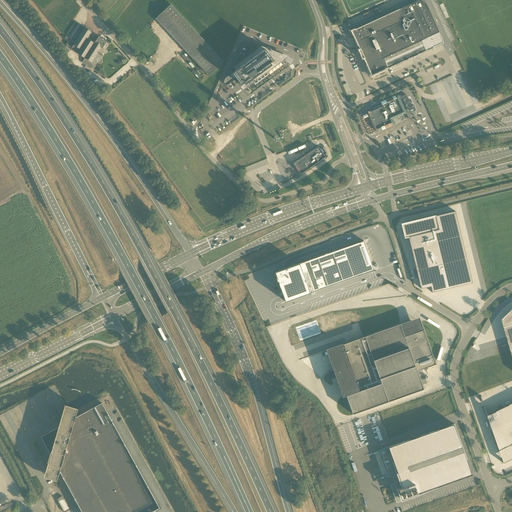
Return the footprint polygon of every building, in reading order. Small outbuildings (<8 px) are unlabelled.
[(418,55),(421,53),(444,43),(426,4),(418,0),(355,30),(354,29),(350,31),(351,32),(353,35),(352,35),(353,35),(353,36),(354,38),(354,39),(355,39),(356,42),(355,42),(356,43),(356,42),(358,45),(357,45),(357,46),(358,46),(359,49),(357,50),(358,51),(359,50),(360,52),(359,53),(360,53),(361,56),(360,56),(360,57),(361,56),(362,58),(361,59),(362,60),(364,59),(365,62),(365,63),(365,62),(367,65),(365,66),(365,67),(366,67),(367,70),(370,78),(386,71),(385,70),(411,58),(418,55)] [(223,62),(171,5),(155,19),(208,76),(223,62)] [(85,58),(82,62),(93,69),(104,53),(101,51),(107,42),(98,36),(94,43),(87,38),(91,32),(84,28),(81,33),(74,43),(71,49),(85,58)] [(78,31),(72,41),(74,43),(81,33),(78,31)] [(235,71),(234,72),(234,71),(232,73),(240,85),(243,83),(242,83),(243,82),(245,84),(245,85),(249,82),(250,84),(254,82),(253,81),(282,60),(283,56),(271,51),(271,50),(271,49),(267,47),(267,48),(267,49),(261,47),(247,58),(246,58),(233,67),(235,71)] [(457,96),(460,103),(454,106),(457,111),(466,107),(460,94),(457,96)] [(409,110),(411,112),(416,110),(413,104),(411,105),(406,95),(402,97),(402,96),(400,96),(396,98),(396,97),(393,98),(393,99),(386,102),(386,101),(383,102),(384,104),(371,110),(372,112),(370,113),(375,124),(377,123),(378,125),(390,119),(404,112),(403,108),(404,108),(400,99),(402,98),(406,107),(407,110),(409,110)] [(301,174),(322,158),(314,148),(313,148),(313,149),(312,147),(310,149),(311,150),(304,155),(303,155),(303,154),(301,155),(299,157),(300,158),(297,160),(290,166),(294,171),(297,176),(301,174)] [(405,238),(408,237),(421,289),(431,286),(432,293),(472,283),(455,211),(435,216),(435,215),(401,224),(405,238)] [(374,267),(374,265),(372,266),(364,241),(287,268),(275,272),(284,298),(285,302),(371,271),(374,270),(373,268),(374,267)] [(511,309),(502,320),(511,355),(511,309)] [(329,373),(330,373),(332,372),(333,376),(336,375),(337,376),(337,377),(344,396),(344,397),(346,396),(352,414),(423,390),(416,372),(435,365),(430,349),(423,330),(418,332),(404,337),(400,324),(328,350),(334,369),(330,371),(334,370),(335,371),(330,372),(329,373)] [(486,415),(480,396),(481,396),(482,396),(481,396),(479,396),(499,451),(511,445),(511,446),(511,403),(490,414),(486,415)] [(49,456),(50,457),(44,477),(57,481),(59,471),(81,511),(151,511),(159,508),(102,403),(75,418),(78,409),(65,405),(58,427),(41,437),(50,455),(50,456),(49,456)] [(394,445),(388,447),(401,482),(392,486),(397,501),(402,499),(437,487),(472,474),(454,424),(394,445)] [(57,498),(56,498),(58,502),(63,511),(64,511),(63,511),(64,511),(69,509),(62,496),(57,499),(57,498)]
